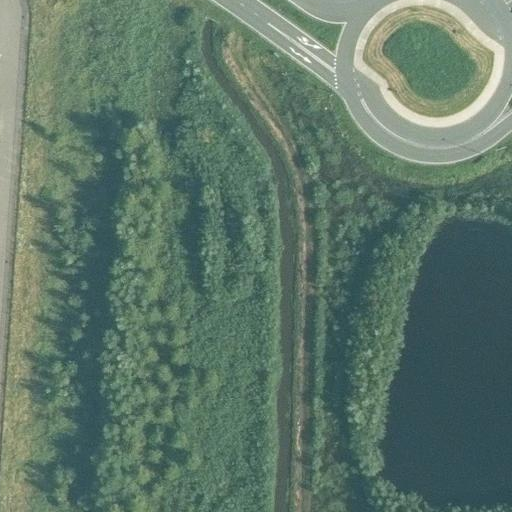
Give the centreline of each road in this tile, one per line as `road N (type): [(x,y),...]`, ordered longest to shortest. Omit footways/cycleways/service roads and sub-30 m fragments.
road 1 (tertiary): [(345,70),(392,122),(442,135),(493,110),(511,66)]
road 2 (tertiary): [(350,93),(381,140),(425,158),(461,156),(511,122)]
